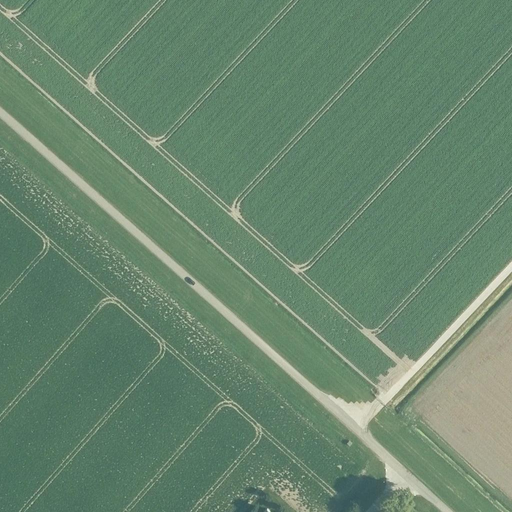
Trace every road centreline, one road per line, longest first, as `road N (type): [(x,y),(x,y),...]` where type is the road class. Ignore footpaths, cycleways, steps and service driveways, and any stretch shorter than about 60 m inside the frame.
road 1 (unclassified): [(447,511),(0,113)]
road 2 (track): [(511,263),(355,427)]
